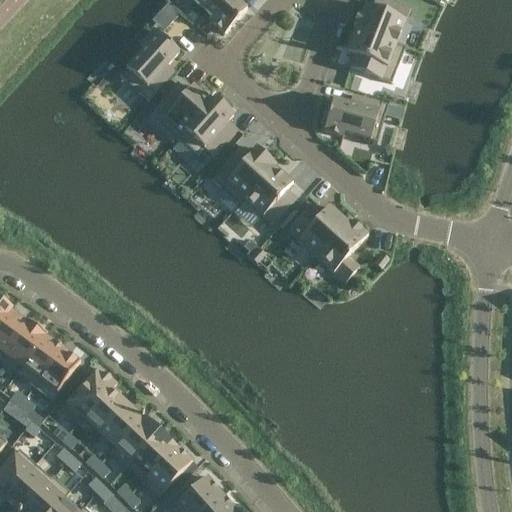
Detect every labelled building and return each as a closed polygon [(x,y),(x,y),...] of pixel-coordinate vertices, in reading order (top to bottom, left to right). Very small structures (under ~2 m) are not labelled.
[(193,0),(192,1),(212,19),(209,23),(224,36),(247,11),(234,0),(193,0)] [(358,17),(353,28),(356,29),(355,30),(405,50),(406,49),(397,45),(410,10),(383,0),(375,0),(372,10),(364,7),(360,18),(358,17)] [(169,5),(158,17),(169,26),(179,15),(169,5)] [(355,30),(346,54),(353,56),(348,69),(391,85),(405,50),(355,30)] [(144,50),(119,77),(148,103),(168,81),(161,75),(161,74),(179,54),(154,32),(140,47),(144,50)] [(177,84),(153,111),(163,120),(158,126),(177,142),(215,100),(212,98),(209,102),(193,87),(187,93),(177,84)] [(215,100),(177,142),(178,143),(180,141),(198,157),(204,150),(214,159),(238,132),(228,123),(233,117),(215,100)] [(333,101),(323,133),(343,139),(344,134),(377,144),(388,107),(369,101),(366,111),(333,101)] [(240,149),(211,181),(239,207),(275,167),(257,150),(250,158),(240,149)] [(275,167),(239,207),(240,208),(245,203),(273,227),(297,200),(287,192),(292,185),(274,170),(276,168),(275,167)] [(301,217),(287,233),(316,259),(350,221),(349,220),(346,223),(329,208),(312,227),(301,217)] [(350,221),(316,259),(345,285),(359,269),(348,259),(368,237),(350,221)] [(259,251),(250,260),(257,266),(265,256),(259,251)] [(382,256),(374,266),(381,271),(389,261),(382,256)] [(0,326),(10,313),(11,313),(12,311),(0,302),(0,326)] [(4,356),(27,325),(26,325),(11,313),(10,313),(0,326),(0,363),(5,357),(4,356)] [(21,369),(44,338),(45,339),(47,337),(28,323),(26,325),(27,325),(4,356),(5,357),(21,368),(21,369)] [(62,351),(63,352),(63,351),(54,344),(53,344),(45,339),(44,338),(21,369),(21,368),(15,376),(34,390),(62,351)] [(80,364),(63,352),(62,351),(34,390),(52,403),(80,364)] [(83,421),(111,391),(112,391),(116,386),(99,370),(62,410),(79,426),(84,421),(83,421)] [(99,435),(127,405),(112,391),(111,391),(83,421),(84,421),(99,435)] [(16,393),(10,401),(20,409),(26,401),(16,393)] [(35,408),(26,401),(20,409),(29,416),(35,408)] [(114,450),(142,420),(140,418),(127,405),(99,435),(101,437),(114,449),(114,450)] [(127,468),(160,433),(141,416),(140,418),(142,420),(114,450),(114,449),(109,455),(126,471),(128,469),(127,468)] [(25,432),(31,424),(22,417),(16,424),(25,432)] [(25,432),(34,439),(40,431),(31,424),(25,432)] [(59,428),(53,435),(62,443),(68,436),(59,428)] [(143,483),(175,448),(160,433),(127,468),(128,469),(142,482),(143,483)] [(78,443),(68,436),(62,443),(71,451),(78,443)] [(192,463),(175,448),(143,483),(142,482),(140,484),(158,500),(192,463)] [(0,495),(5,500),(36,466),(19,451),(0,472),(0,495)] [(65,466),(72,458),(63,451),(56,458),(65,466)] [(92,457),(85,464),(94,472),(101,465),(92,457)] [(74,474),(81,466),(72,458),(65,466),(74,474)] [(110,473),(101,465),(94,472),(103,480),(110,473)] [(23,511),(52,481),(51,480),(36,466),(5,500),(18,511),(23,511)] [(52,511),(68,495),(69,496),(70,494),(53,478),(51,480),(52,481),(23,511),(52,511)] [(203,511),(222,496),(206,479),(169,511),(168,511),(203,511)] [(103,488),(95,480),(88,487),(96,495),(103,488)] [(132,495),(123,487),(116,494),(124,502),(132,495)] [(112,497),(103,488),(96,495),(105,504),(112,497)] [(82,511),(84,510),(69,496),(68,495),(52,511),(82,511)] [(140,504),(132,495),(124,502),(133,511),(140,504)] [(235,511),(222,496),(203,511),(235,511)]
